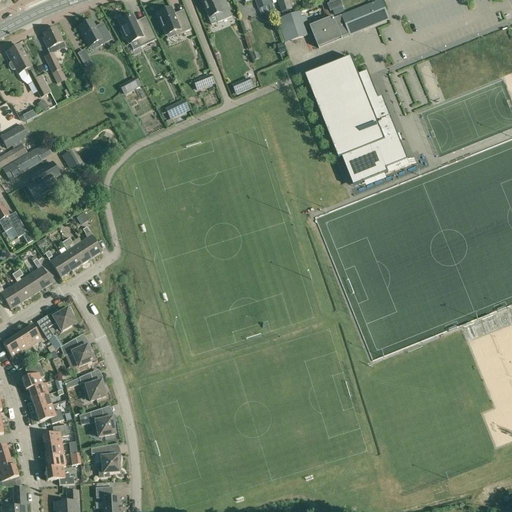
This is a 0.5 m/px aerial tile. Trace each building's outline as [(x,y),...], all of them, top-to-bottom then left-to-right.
[(201,0),(209,18),(215,16),(218,23),(232,18),(224,0),(222,0),(218,2),(217,0),(201,0)] [(254,0),(258,10),(269,6),(270,12),(274,11),(270,0),(254,0)] [(278,0),(282,13),(292,10),(288,0),(278,0)] [(334,18),(310,28),(318,48),(368,27),(389,19),(381,0),(334,20),(334,18)] [(331,12),(343,7),(340,0),(328,5),(331,12)] [(171,9),(157,15),(166,36),(175,33),(177,36),(191,30),(184,13),(174,17),(171,9)] [(290,41),(307,36),(299,13),(287,17),(278,20),(285,43),(290,41)] [(133,17),(119,23),(122,30),(120,31),(124,39),(126,38),(129,45),(138,40),(141,46),(155,39),(146,20),(136,25),(133,17)] [(103,26),(96,30),(91,21),(78,28),(89,47),(97,43),(100,47),(111,40),(103,26)] [(56,52),(59,51),(65,48),(56,29),(55,29),(53,28),(50,30),(49,32),(43,35),(44,38),(42,39),(47,51),(50,49),(51,52),(55,50),(56,52)] [(284,46),(278,48),(280,54),(286,52),(284,46)] [(37,80),(31,67),(20,47),(8,53),(13,62),(12,63),(11,63),(9,64),(9,67),(11,70),(13,71),(15,70),(16,72),(20,77),(21,81),(27,85),(31,83),(38,96),(39,96),(41,99),(50,94),(41,77),(37,80)] [(65,80),(60,70),(52,53),(44,57),(57,85),(65,80)] [(352,59),(306,77),(339,160),(343,159),(343,160),(350,157),(362,185),(392,173),(391,171),(394,170),(395,172),(410,166),(408,161),(400,142),(396,130),(383,99),(379,100),(368,73),(359,77),(352,59)] [(196,91),(213,84),(210,77),(201,81),(202,84),(195,87),(196,91)] [(128,83),(132,90),(140,86),(136,79),(128,83)] [(249,80),(232,87),(235,94),(252,87),(249,80)] [(48,108),(44,103),(39,107),(43,112),(48,108)] [(185,104),(175,109),(177,113),(167,117),(169,121),(189,112),(185,104)] [(34,109),(22,116),(26,122),(37,116),(34,109)] [(22,145),(30,140),(21,125),(0,137),(7,150),(12,147),(13,150),(22,145)] [(46,144),(35,151),(41,161),(41,162),(52,156),(46,144)] [(23,147),(0,160),(0,169),(27,153),(23,147)] [(20,173),(41,161),(35,151),(2,170),(9,181),(21,174),(20,173)] [(62,154),(70,173),(75,170),(67,151),(62,154)] [(33,183),(27,187),(35,202),(57,189),(51,179),(59,175),(52,164),(40,171),(30,177),(33,183)] [(0,224),(5,233),(12,229),(18,239),(23,236),(28,245),(33,241),(28,232),(26,233),(15,213),(9,217),(2,204),(0,204),(0,224)] [(84,213),(76,218),(79,223),(87,218),(84,213)] [(87,240),(82,244),(92,260),(102,253),(92,237),(87,240)] [(40,241),(36,244),(40,250),(44,247),(40,241)] [(75,248),(71,250),(81,266),(92,260),(82,244),(75,248)] [(67,253),(61,257),(71,273),(81,266),(71,250),(68,252),(67,253)] [(71,273),(61,257),(50,263),(61,280),(71,273)] [(37,272),(32,275),(42,292),(52,285),(42,269),(38,271),(37,272)] [(22,282),(21,282),(31,298),(42,292),(32,275),(22,282)] [(18,284),(11,289),(21,305),(31,298),(21,282),(18,284)] [(1,295),(0,295),(4,301),(11,311),(21,305),(11,289),(5,292),(1,295)] [(71,312),(70,310),(59,316),(57,312),(37,324),(47,341),(53,338),(48,330),(57,324),(61,333),(75,325),(74,323),(74,320),(73,318),(73,316),(72,314),(71,312)] [(22,333),(32,348),(42,342),(32,327),(22,333)] [(13,339),(22,354),(32,348),(22,333),(13,339)] [(22,354),(13,339),(3,346),(12,360),(22,354)] [(64,347),(60,349),(64,357),(65,357),(72,354),(78,368),(78,369),(93,362),(92,360),(92,358),(92,356),(92,354),(91,352),(91,350),(90,348),(87,349),(87,348),(79,351),(75,340),(64,347)] [(50,354),(53,361),(58,358),(55,352),(50,354)] [(26,392),(28,392),(28,391),(42,386),(40,380),(44,378),(39,365),(26,370),(25,371),(27,379),(22,381),(26,392)] [(106,398),(105,396),(105,394),(105,392),(105,390),(105,389),(105,387),(104,385),(104,383),(101,384),(101,383),(93,385),(90,375),(79,380),(80,385),(84,384),(90,403),(106,398)] [(44,385),(42,386),(28,391),(28,392),(32,402),(48,396),(44,385)] [(52,407),(48,396),(32,402),(35,413),(52,407)] [(54,414),(52,407),(35,413),(39,424),(50,420),(52,426),(63,422),(60,412),(54,414)] [(81,426),(95,423),(99,439),(114,436),(114,433),(115,427),(114,421),(111,421),(111,420),(103,422),(101,411),(80,417),(81,426)] [(44,448),(62,446),(60,439),(68,438),(66,427),(52,429),(53,435),(42,437),(44,448)] [(0,460),(9,458),(5,446),(0,448),(0,460)] [(46,460),(63,457),(62,446),(44,448),(46,460)] [(119,474),(119,471),(119,469),(120,467),(120,465),(120,463),(121,461),(120,459),(117,459),(117,458),(109,458),(108,447),(90,451),(91,456),(101,455),(102,464),(98,465),(99,479),(110,478),(109,474),(119,474)] [(46,460),(48,471),(63,469),(65,469),(63,457),(46,460)] [(0,472),(12,469),(12,468),(9,458),(0,460),(0,472)] [(0,472),(0,489),(14,488),(12,481),(18,479),(14,468),(12,468),(12,469),(0,472)] [(48,471),(45,471),(47,483),(58,481),(59,488),(74,487),(73,478),(69,479),(68,475),(64,476),(63,469),(48,471)] [(1,511),(25,511),(26,508),(24,489),(13,489),(14,509),(1,509),(1,511)] [(112,489),(96,489),(97,499),(102,499),(102,511),(119,511),(120,507),(119,507),(119,498),(110,498),(110,489),(111,489),(112,489)] [(71,511),(72,510),(78,510),(77,493),(67,493),(67,504),(54,505),(54,511),(71,511)]
